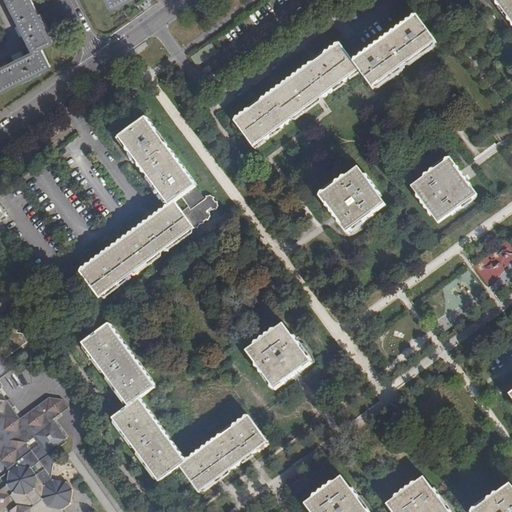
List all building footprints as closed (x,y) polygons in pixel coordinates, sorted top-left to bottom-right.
[(37,50),(33,52),(36,53),(44,49),(44,47),(56,41),(35,0),(11,0),(25,26),(28,31),(37,50)] [(111,0),(116,8),(131,0),(111,0)] [(511,0),(497,0),(511,20),(511,0)] [(339,43),(234,121),(253,146),(318,98),(358,69),(366,80),(373,89),(437,42),(417,15),(354,63),(339,43)] [(211,46),(191,60),(196,67),(216,54),(211,46)] [(0,92),(53,66),(44,49),(36,53),(33,52),(26,56),(20,59),(0,68),(0,92)] [(204,200),(145,119),(119,139),(169,207),(79,273),(98,299),(211,216),(206,209),(210,207),(211,209),(217,205),(210,195),(204,200)] [(505,194),(511,190),(511,154),(511,152),(488,166),(505,194)] [(449,158),(411,186),(439,224),(477,196),(449,158)] [(386,206),(359,169),(321,197),(348,234),(386,206)] [(155,387),(107,325),(81,344),(129,407),(112,419),(159,482),(180,468),(200,493),(268,441),(248,415),(185,462),(139,400),(155,387)] [(282,326),(247,353),(277,391),(312,364),(282,326)] [(64,511),(64,510),(71,505),(74,490),(67,482),(54,480),(52,477),(54,463),(57,461),(58,449),(67,443),(65,440),(68,439),(54,419),(69,407),(63,399),(50,397),(21,418),(0,390),(2,388),(0,384),(0,379),(13,370),(11,367),(14,365),(8,356),(29,341),(23,333),(18,332),(18,330),(6,327),(5,330),(1,333),(0,343),(0,457),(9,470),(7,486),(0,490),(0,511),(5,511),(9,509),(11,511),(64,511)] [(368,511),(343,477),(306,504),(311,511),(368,511)] [(448,511),(424,478),(388,504),(393,511),(448,511)] [(511,511),(511,485),(474,511),(511,511)]
